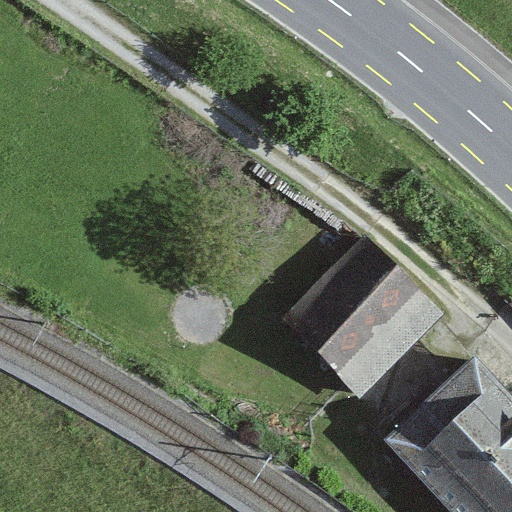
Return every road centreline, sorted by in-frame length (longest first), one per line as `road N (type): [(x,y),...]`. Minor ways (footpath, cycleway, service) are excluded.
road 1 (track): [(79,0),(511,349)]
road 2 (primary): [(331,0),(511,151)]
